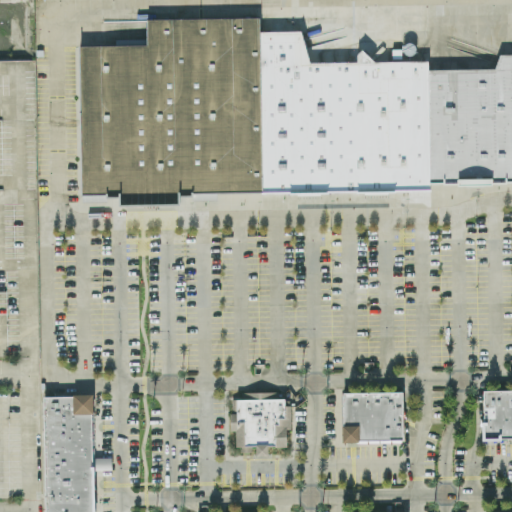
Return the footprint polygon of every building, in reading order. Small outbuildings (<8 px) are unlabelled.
[(262,190),(260,33),(260,21),(148,23),(148,49),(85,49),(87,195),(120,195),(121,209),(182,209),(182,193),(262,190)] [(434,66),(305,65),(304,34),(260,33),(262,190),(437,188),(436,183),(434,66)] [(511,66),(434,66),(436,183),(511,183),(511,66)] [(485,440),(511,439),(511,392),(485,393),(485,440)] [(245,402),(238,402),(238,415),(231,416),(231,441),(238,446),(286,445),(286,430),(290,430),(290,407),(285,407),(285,399),(277,399),(277,394),(245,395),(245,402)] [(344,443),(403,442),(402,394),(344,394),(344,443)] [(46,511),(93,511),(92,398),(45,399),(46,511)]
